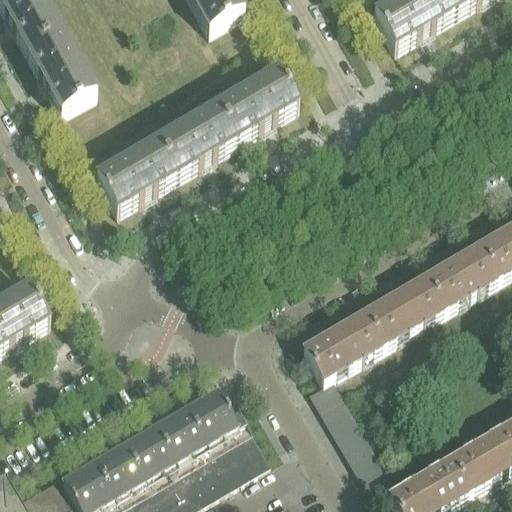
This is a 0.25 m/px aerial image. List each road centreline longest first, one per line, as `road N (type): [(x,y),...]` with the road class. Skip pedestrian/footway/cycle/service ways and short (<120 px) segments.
road 1 (residential): [(253,352),(271,332),(511,190)]
road 2 (residential): [(374,141),(151,268),(134,303)]
road 3 (residential): [(0,496),(187,389),(221,344)]
road 4 (residential): [(0,125),(84,274),(134,303)]
road 5 (residential): [(134,303),(110,353),(0,418)]
road 6 (residential): [(342,511),(253,352)]
road 7 (residential): [(374,141),(294,0)]
road 8 (residential): [(511,59),(374,141)]
